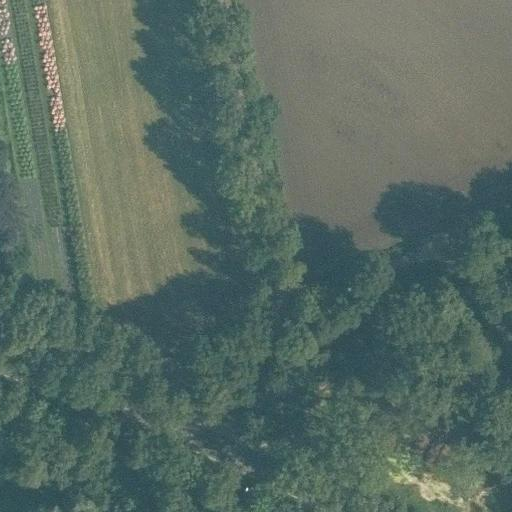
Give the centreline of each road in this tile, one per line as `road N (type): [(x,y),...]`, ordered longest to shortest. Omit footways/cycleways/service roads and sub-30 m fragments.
road 1 (unclassified): [(511,344),(473,275),(449,257),(427,254),(391,263),(182,362),(143,357),(0,304)]
road 2 (track): [(220,0),(290,312),(307,273),(511,171)]
road 3 (tertiary): [(357,511),(166,422),(0,361)]
